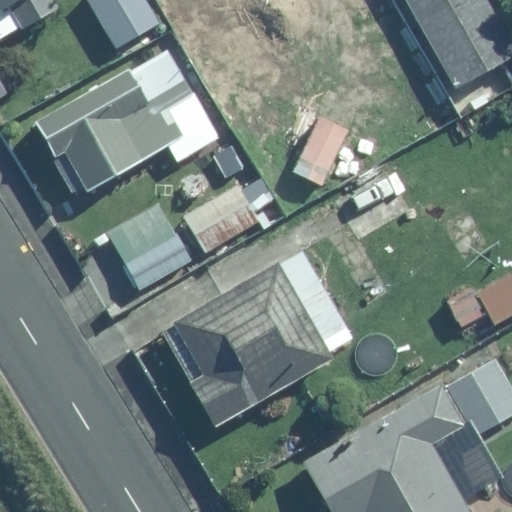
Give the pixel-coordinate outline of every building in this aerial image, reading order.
[(0,0),(0,40),(66,0),(0,0)] [(225,0),(239,19),(264,0),(225,0)] [(401,0),(406,7),(450,87),(511,52),(511,31),(494,0),(401,0)] [(27,120),(62,191),(66,198),(163,149),(170,163),(214,141),(168,49),(27,120)] [(325,192),(351,134),(316,118),(289,175),(325,192)] [(181,213),(203,258),(258,230),(236,186),(181,213)] [(155,331),(199,420),(328,357),(326,354),(353,341),(307,248),(166,318),(169,325),(155,331)] [(511,387),(498,358),(293,457),(319,511),(465,511),(430,438),(458,424),(469,445),(511,424),(511,387)]
